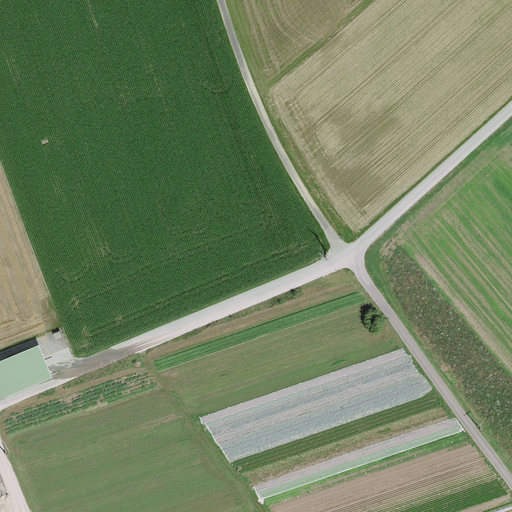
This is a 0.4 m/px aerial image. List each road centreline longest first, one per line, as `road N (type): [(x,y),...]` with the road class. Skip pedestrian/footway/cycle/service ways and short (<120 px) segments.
road 1 (track): [(0,404),(348,256),(511,108)]
road 2 (track): [(348,256),(279,148),(221,0)]
road 3 (residential): [(511,480),(348,256)]
road 4 (track): [(135,345),(262,511)]
